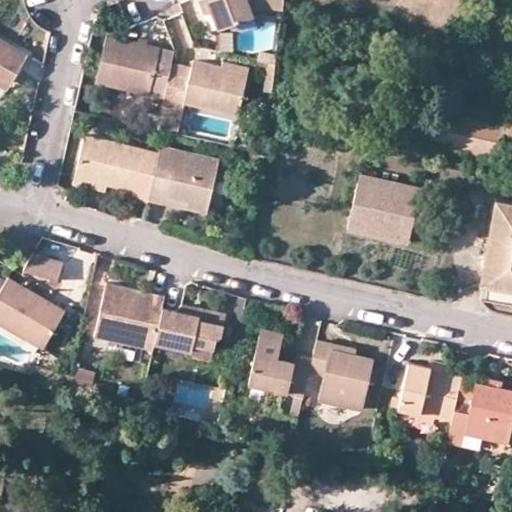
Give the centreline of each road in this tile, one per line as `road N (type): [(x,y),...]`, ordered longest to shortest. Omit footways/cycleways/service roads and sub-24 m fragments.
road 1 (residential): [(38,207),(243,284),(511,344)]
road 2 (residential): [(64,0),(73,45),(38,207)]
